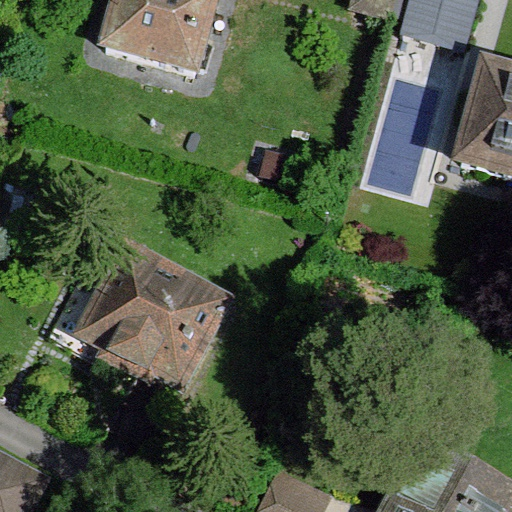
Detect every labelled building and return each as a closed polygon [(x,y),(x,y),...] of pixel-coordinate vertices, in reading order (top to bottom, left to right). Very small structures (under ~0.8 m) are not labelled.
[(121,0),(107,56),(194,80),(215,0),(121,0)] [(396,0),(358,0),(355,13),(390,23),(396,0)] [(434,0),(396,0),(390,23),(425,32),(434,0)] [(511,86),(487,80),(464,171),(511,183),(511,86)] [(378,180),(434,193),(451,123),(395,109),(378,180)] [(298,161),(266,153),(259,178),(291,187),(298,161)] [(131,259),(98,320),(126,335),(111,363),(148,383),(153,375),(180,389),(224,308),(131,259)] [(0,511),(41,511),(60,474),(0,445),(0,511)] [(431,461),(403,511),(503,511),(509,501),(431,461)] [(312,511),(319,500),(280,481),(263,511),(312,511)]
